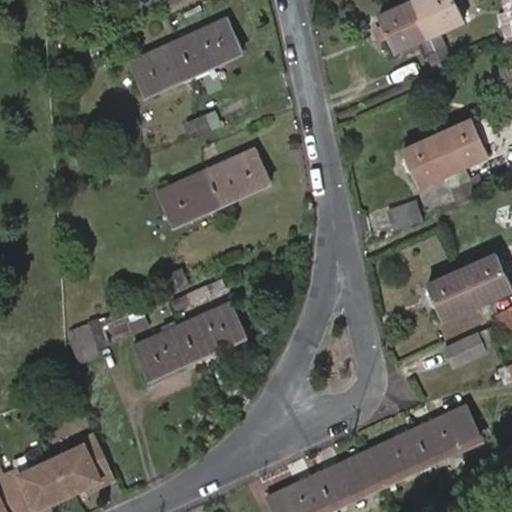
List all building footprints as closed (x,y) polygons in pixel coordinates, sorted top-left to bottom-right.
[(421,38),(431,34),(414,0),(413,0),(379,15),(395,51),(421,38)] [(414,0),(431,34),(438,30),(464,19),(455,0),(414,0)] [(181,39),(196,72),(245,50),(231,17),(181,39)] [(431,34),(439,51),(446,47),(438,30),(431,34)] [(435,69),(445,64),(439,51),(431,34),(421,38),(429,55),(435,69)] [(146,94),(196,72),(181,39),(131,61),(146,94)] [(102,45),(81,54),(86,69),(108,59),(102,45)] [(445,64),(453,60),(446,47),(439,51),(445,64)] [(198,118),(204,133),(213,129),(207,114),(198,118)] [(188,122),(194,137),(204,133),(198,118),(188,122)] [(439,134),(455,169),(490,154),(473,119),(439,134)] [(419,185),(455,169),(439,134),(405,150),(419,185)] [(208,167),(223,201),(273,179),(257,146),(208,167)] [(174,224),(223,201),(208,167),(159,189),(174,224)] [(469,199),(478,195),(472,182),(463,185),(469,199)] [(460,204),(469,199),(463,185),(453,190),(460,204)] [(511,284),(499,254),(464,269),(479,304),(487,300),(511,289),(511,284)] [(173,271),(179,285),(188,281),(183,267),(173,271)] [(479,304),(464,269),(430,285),(445,320),(470,308),(479,304)] [(163,275),(170,289),(179,285),(173,271),(163,275)] [(72,330),(90,322),(90,281),(77,281),(78,299),(72,300),(72,330)] [(191,302),(188,293),(174,299),(177,308),(191,302)] [(183,322),(198,355),(248,334),(233,300),(183,322)] [(487,300),(479,304),(490,328),(498,324),(487,300)] [(479,304),(470,308),(481,332),(490,328),(479,304)] [(511,308),(500,314),(511,338),(511,308)] [(115,344),(103,317),(69,332),(84,366),(106,356),(104,350),(115,344)] [(148,377),(198,355),(183,322),(134,344),(148,377)] [(490,328),(497,343),(504,339),(498,324),(490,328)] [(488,346),(497,343),(490,328),(481,332),(447,347),(457,371),(490,356),(488,346)] [(430,458),(479,435),(465,404),(415,426),(430,458)] [(366,449),(381,481),(430,458),(415,426),(366,449)] [(82,445),(50,459),(67,494),(99,480),(97,475),(111,469),(95,435),(80,442),(82,445)] [(333,504),(381,481),(366,449),(317,471),(333,504)] [(18,471),(4,477),(20,511),(32,505),(34,510),(67,494),(50,459),(19,474),(18,471)] [(269,493),(277,511),(314,511),(333,504),(317,471),(269,493)] [(0,511),(17,511),(20,511),(4,477),(0,478),(0,511)] [(447,495),(454,508),(463,504),(456,491),(447,495)] [(445,511),(454,508),(447,495),(438,499),(445,511)]
